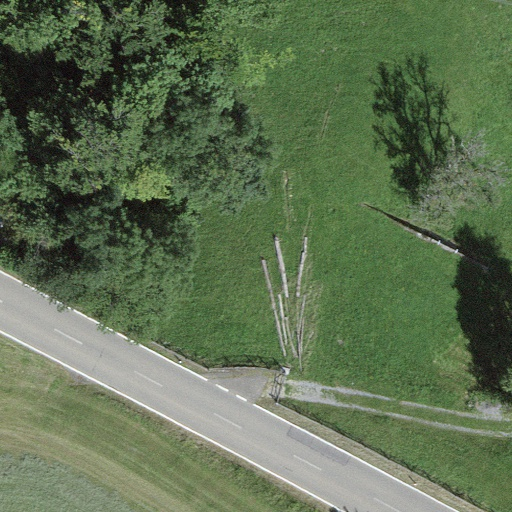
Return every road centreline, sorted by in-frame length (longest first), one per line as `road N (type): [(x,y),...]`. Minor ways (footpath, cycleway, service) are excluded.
road 1 (tertiary): [(0,299),(394,511)]
road 2 (unknown): [(209,410),(298,398),(511,440)]
